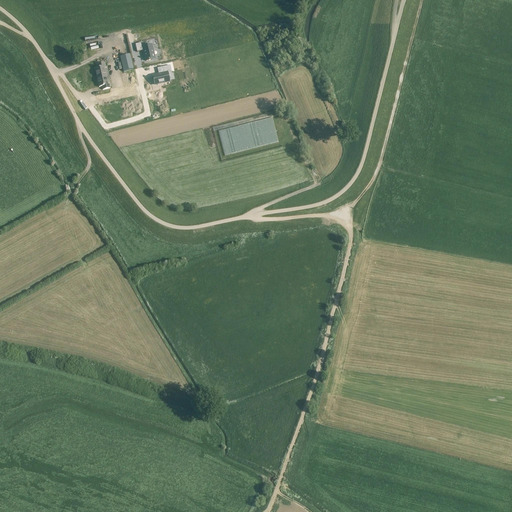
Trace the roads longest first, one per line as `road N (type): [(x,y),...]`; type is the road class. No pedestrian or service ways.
road 1 (unclassified): [(78,121),(128,191),(169,226),(310,205),(340,191),(360,168),(394,33)]
road 2 (track): [(421,0),(380,164),(357,203),(336,215),(252,214)]
road 3 (track): [(336,215),(351,244),(323,356),(268,511)]
road 4 (unclassified): [(0,7),(37,45),(78,121)]
